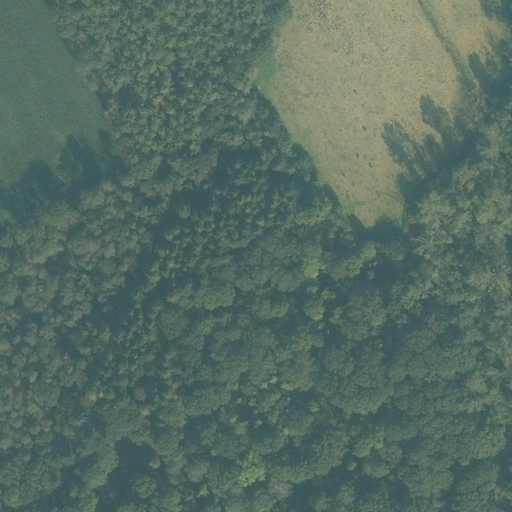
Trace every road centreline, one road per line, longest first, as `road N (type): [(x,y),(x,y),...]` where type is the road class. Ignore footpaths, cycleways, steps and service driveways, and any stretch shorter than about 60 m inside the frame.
road 1 (track): [(24,511),(250,68)]
road 2 (track): [(511,402),(444,239),(364,241),(250,68)]
